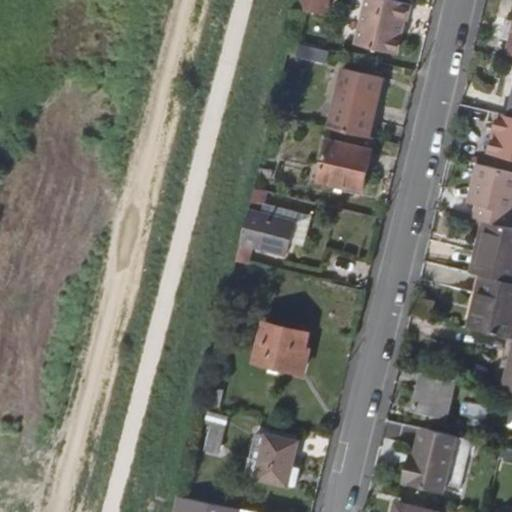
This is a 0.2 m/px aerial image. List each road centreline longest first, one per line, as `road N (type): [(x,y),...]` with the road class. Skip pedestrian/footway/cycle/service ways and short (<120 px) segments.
road 1 (track): [(50,511),(182,0)]
road 2 (residential): [(338,511),(460,0)]
